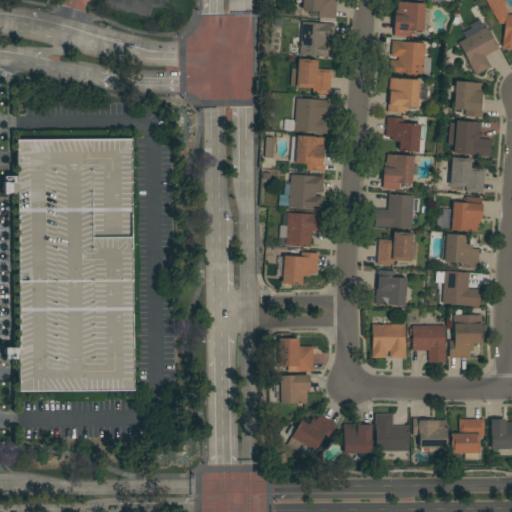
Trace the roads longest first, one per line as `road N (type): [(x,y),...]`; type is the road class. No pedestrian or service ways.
road 1 (residential): [(364,0),(346,389)]
road 2 (tertiary): [(250,491),(245,166)]
road 3 (tertiary): [(236,508),(511,504)]
road 4 (tertiary): [(227,491),(0,490)]
road 5 (tertiary): [(40,511),(236,508)]
road 6 (tertiary): [(221,321),(227,491)]
road 7 (residential): [(511,219),(509,389)]
road 8 (residential): [(346,389),(511,388)]
road 9 (tertiary): [(214,83),(218,237)]
road 10 (tertiary): [(393,490),(250,491)]
road 11 (residential): [(348,302),(221,304)]
road 12 (residential): [(221,321),(348,319)]
road 13 (tertiary): [(118,46),(0,19)]
